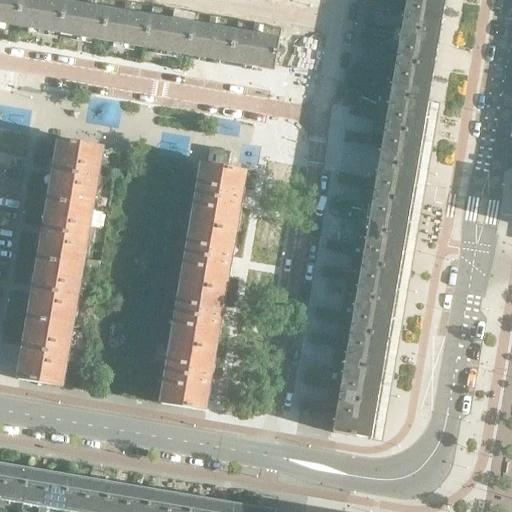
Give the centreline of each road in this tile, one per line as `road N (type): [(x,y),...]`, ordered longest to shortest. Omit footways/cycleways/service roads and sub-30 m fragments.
road 1 (residential): [(271,456),(327,108)]
road 2 (residential): [(327,108),(0,54)]
road 3 (tertiary): [(271,456),(0,414)]
road 4 (tertiary): [(471,260),(511,17)]
road 5 (tertiary): [(399,480),(436,448),(471,260)]
road 6 (tertiary): [(399,480),(271,456)]
road 7 (residential): [(343,21),(215,0)]
